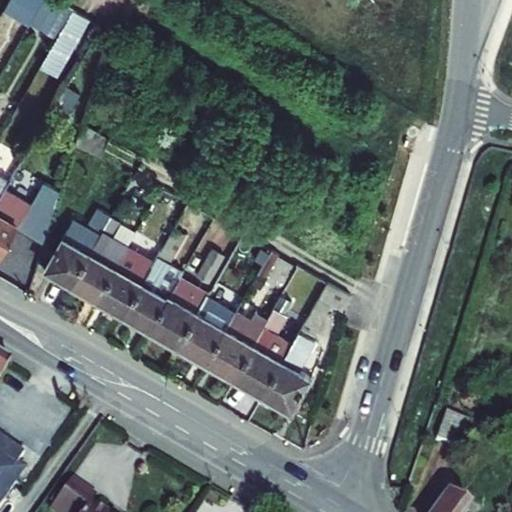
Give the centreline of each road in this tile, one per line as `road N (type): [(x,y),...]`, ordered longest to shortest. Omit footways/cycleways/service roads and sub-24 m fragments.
road 1 (unclassified): [(459,106),(341,497)]
road 2 (secondary): [(341,497),(72,341),(0,310)]
road 3 (secondary): [(0,323),(307,511)]
road 4 (unknown): [(100,389),(15,511)]
